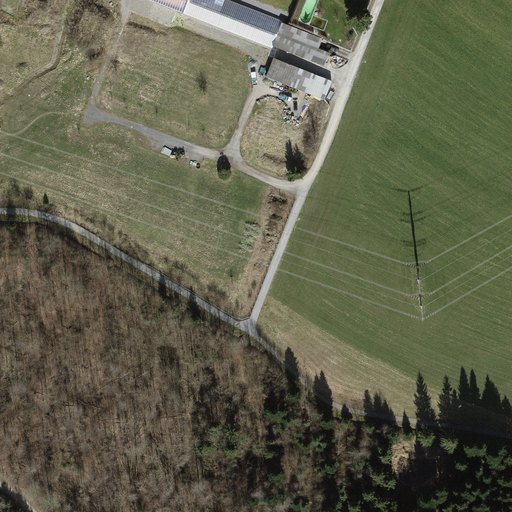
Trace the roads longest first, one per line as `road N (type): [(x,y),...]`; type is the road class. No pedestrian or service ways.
road 1 (track): [(379,0),(243,344)]
road 2 (track): [(131,0),(89,112),(305,193)]
